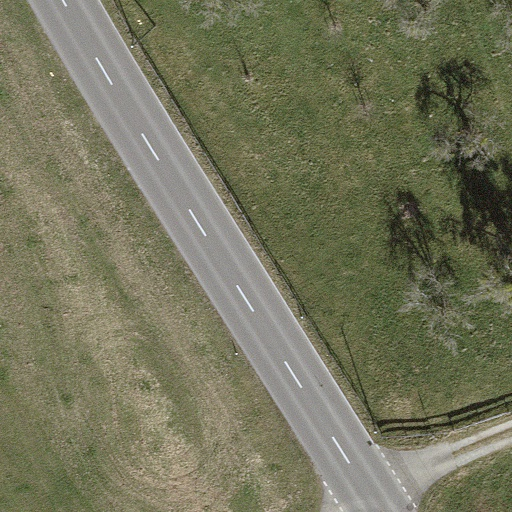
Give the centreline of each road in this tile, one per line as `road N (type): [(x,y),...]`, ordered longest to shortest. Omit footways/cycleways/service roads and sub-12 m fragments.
road 1 (tertiary): [(59,0),(94,72),(388,511)]
road 2 (track): [(370,484),(511,433)]
